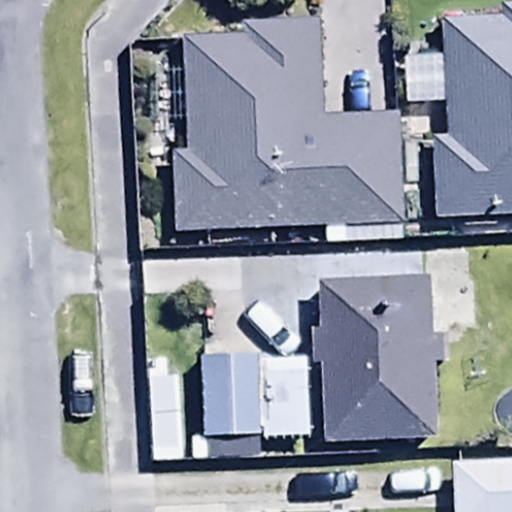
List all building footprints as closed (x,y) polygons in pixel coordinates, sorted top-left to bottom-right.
[(428,141),(429,224),(511,222),(511,10),(499,11),(499,29),(439,30),(439,67),(398,68),(398,111),(441,110),(442,141),(428,141)] [(172,159),(175,242),(323,236),(323,253),(398,250),(393,122),(323,125),(319,30),(242,33),(242,40),(180,42),(181,82),(150,83),(152,117),(183,115),(185,159),(172,159)] [(511,262),(471,263),(472,320),(511,319),(511,262)] [(432,447),(428,287),(316,290),(318,339),(308,339),(308,371),(319,370),(321,450),(432,447)] [(256,362),(197,363),(199,446),(306,444),(305,375),(256,376),(256,362)] [(511,511),(511,466),(447,469),(448,511),(511,511)]
